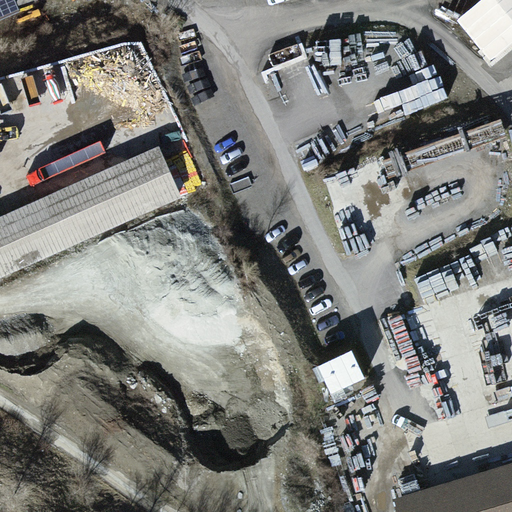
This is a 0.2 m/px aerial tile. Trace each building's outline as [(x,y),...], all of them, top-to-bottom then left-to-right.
[(0,0),(0,21),(19,13),(13,0),(0,0)] [(511,0),(477,0),(457,19),(497,64),(511,50),(511,0)] [(0,273),(179,196),(157,145),(0,212),(0,273)] [(353,340),(319,356),(335,391),(369,376),(353,340)] [(511,511),(511,460),(393,497),(397,511),(511,511)]
